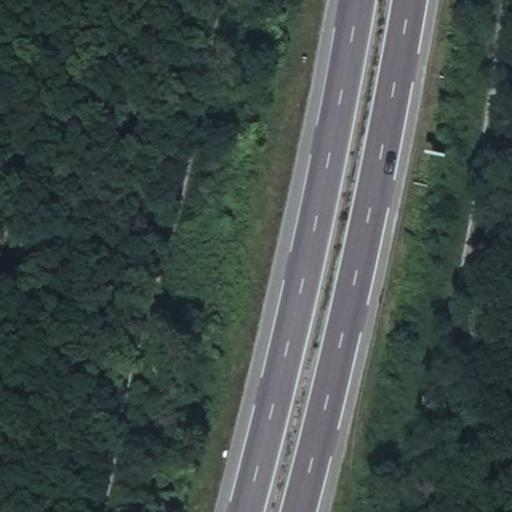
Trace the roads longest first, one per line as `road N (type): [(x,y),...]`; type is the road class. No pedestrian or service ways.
road 1 (track): [(216,0),(91,511)]
road 2 (trunk): [(357,0),(243,511)]
road 3 (trunk): [(299,511),(376,185),(408,0)]
road 4 (track): [(406,511),(432,416),(506,0)]
